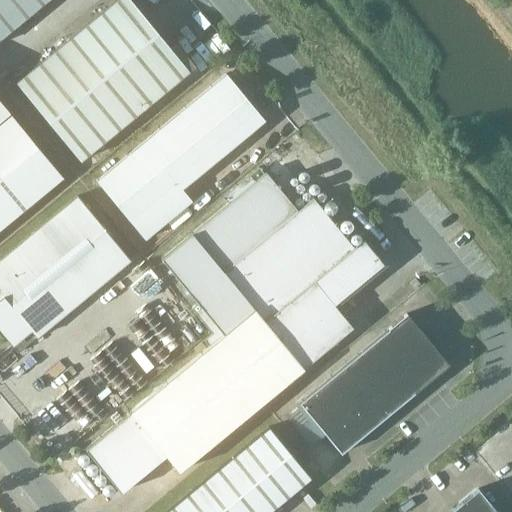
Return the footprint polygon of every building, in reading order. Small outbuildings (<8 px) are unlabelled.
[(0,0),(0,36),(44,0),(0,0)] [(169,47),(130,0),(112,0),(15,81),(79,159),(168,85),(169,85),(194,65),(175,42),(169,47)] [(180,187),(263,118),(224,72),(95,179),(144,237),(190,199),(180,187)] [(0,103),(0,122),(10,115),(0,103)] [(10,115),(0,122),(0,227),(61,177),(10,115)] [(211,334),(203,340),(208,347),(84,449),(120,493),(164,456),(177,471),(351,328),(332,305),(382,264),(361,239),(352,247),(312,198),(296,211),(265,172),(254,181),(248,175),(222,197),(227,203),(160,259),(197,303),(190,309),(211,334)] [(0,332),(16,352),(129,259),(77,195),(0,258),(0,332)] [(152,306),(164,293),(149,280),(137,293),(152,306)] [(173,342),(189,328),(171,307),(155,321),(173,342)] [(297,402),(284,413),(310,445),(323,434),(339,453),(447,365),(405,314),(297,402)] [(36,377),(59,356),(51,348),(29,369),(36,377)] [(266,511),(308,477),(266,426),(163,511),(266,511)] [(495,511),(476,489),(447,511),(495,511)]
